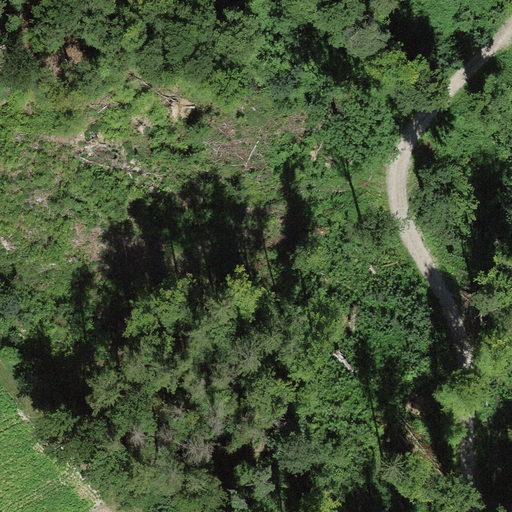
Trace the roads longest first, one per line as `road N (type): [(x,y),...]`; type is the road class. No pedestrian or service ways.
road 1 (track): [(485,511),(460,356),(442,286),(404,223),(400,174),(409,139),(511,19)]
road 2 (track): [(0,337),(149,511)]
